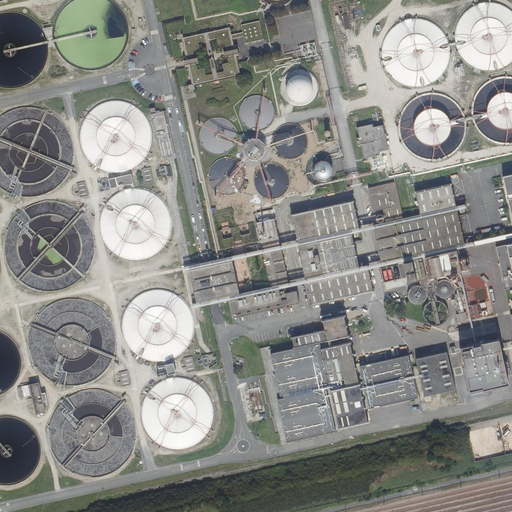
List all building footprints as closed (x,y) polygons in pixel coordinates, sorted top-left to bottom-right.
[(260,0),(264,7),(264,8),(266,11),(275,10),(284,6),(282,6),(294,0),(260,0)] [(182,42),(186,58),(183,59),(185,70),(187,69),(191,86),(192,88),(194,88),(240,77),(236,59),(232,40),(244,38),(246,45),(263,41),(258,23),(241,27),(242,34),(231,36),(229,29),(183,39),(181,39),(182,42)] [(371,125),(357,128),(363,158),(378,155),(378,152),(387,150),(381,125),(371,127),(371,126),(371,125)] [(159,166),(160,170),(156,171),(157,175),(161,174),(162,178),(172,174),(169,166),(166,165),(163,165),(160,166),(159,166)] [(144,182),(152,180),(149,167),(141,169),(144,182)] [(132,183),(133,181),(131,173),(115,177),(117,187),(132,183)] [(284,296),(279,297),(277,291),(299,286),(305,285),(310,306),(371,292),(367,272),(374,270),(376,269),(396,265),(401,264),(406,284),(425,280),(420,259),(424,259),(428,279),(459,272),(454,251),(473,247),(489,244),(511,238),(511,175),(505,177),(511,210),(511,232),(487,238),(472,242),(463,244),(457,217),(456,212),(464,210),(465,209),(465,208),(464,205),(454,207),(449,186),(414,194),(419,215),(402,219),(394,184),(367,190),(372,213),(381,211),(384,223),(367,227),(364,227),(357,229),(351,203),(290,217),(295,243),(288,244),(283,245),(279,246),(271,211),(253,215),(254,223),(246,225),(249,235),(240,237),(238,227),(229,229),(231,239),(223,241),(221,231),(214,233),(218,251),(232,248),(231,244),(241,242),(242,246),(258,242),(260,250),(207,262),(198,264),(182,268),(183,273),(187,271),(195,304),(190,305),(192,310),(209,306),(216,305),(229,302),(232,315),(280,304),(279,299),(285,298),(286,304),(237,316),(238,318),(298,304),(295,292),(284,295),(284,296)] [(102,191),(109,189),(107,178),(100,179),(102,191)] [(88,196),(85,181),(76,183),(80,198),(88,196)] [(384,282),(385,289),(405,287),(405,280),(384,282)] [(454,292),(454,289),(454,287),(452,284),(450,281),(447,280),(444,280),(441,280),(438,282),(436,284),(435,290),(435,293),(437,296),(439,298),(442,299),(445,300),(448,299),(451,297),(453,295),(454,292)] [(427,300),(428,297),(428,293),(426,290),(424,287),(421,286),(418,285),(415,286),(412,287),(410,290),(408,293),(408,296),(409,299),(410,302),(413,304),(416,305),(419,305),(422,304),(425,302),(427,300)] [(447,315),(447,311),(446,309),(444,306),(442,304),(439,302),(435,302),(432,302),(429,304),(426,306),(424,310),(424,313),(424,317),(426,320),(428,322),(431,324),(435,325),(438,324),(441,323),(444,321),(446,318),(447,315)] [(478,305),(470,306),(472,320),(485,318),(484,312),(479,313),(478,305)] [(458,323),(467,321),(466,312),(456,315),(458,323)] [(322,350),(320,342),(348,336),(344,317),(322,322),(325,331),(292,338),(294,348),(271,353),(280,395),(283,394),(283,397),(277,398),(287,441),(335,430),(325,387),(324,384),(329,383),(344,379),(345,385),(329,389),(337,427),(367,420),(350,344),(322,350)] [(459,346),(470,391),(508,382),(498,337),(459,346)] [(445,352),(414,359),(423,396),(453,389),(445,352)] [(200,358),(201,359),(198,360),(199,364),(202,363),(204,369),(206,369),(217,363),(217,361),(217,358),(215,356),(213,353),(212,353),(202,355),(202,357),(201,358),(200,358)] [(407,355),(360,366),(370,408),(417,397),(407,355)] [(187,372),(195,370),(191,356),(183,358),(187,372)] [(235,363),(242,365),(244,358),(237,356),(235,363)] [(160,376),(175,372),(173,363),(157,366),(160,376)] [(130,385),(126,370),(119,372),(122,387),(130,385)] [(39,382),(17,387),(20,398),(31,396),(36,414),(45,412),(39,382)] [(283,426),(278,427),(281,443),(287,441),(283,426)]
